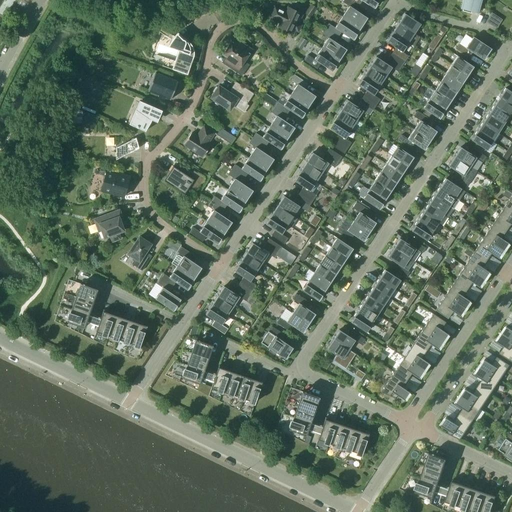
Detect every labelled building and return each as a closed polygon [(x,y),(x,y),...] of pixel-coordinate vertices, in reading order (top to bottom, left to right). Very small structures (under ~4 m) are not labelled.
[(10,0),(5,0),(0,8),(0,14),(4,17),(13,2),(10,0)] [(356,10),(359,6),(350,0),(343,0),(342,2),(349,6),(342,17),(360,29),(367,18),(356,10)] [(350,0),(359,6),(362,1),(373,8),(378,0),(350,0)] [(464,0),(462,11),(471,14),(472,9),(480,11),(483,0),(464,0)] [(311,4),(305,13),(311,17),(317,7),(311,4)] [(298,23),(302,14),(288,8),(286,12),(274,6),(269,18),(280,23),(279,27),(293,34),(294,30),(298,32),(301,25),(298,23)] [(224,12),(211,11),(218,22),(220,21),(221,21),(222,20),(222,19),(223,18),(224,17),(224,16),(224,15),(225,14),(225,13),(224,12)] [(404,14),(398,23),(414,34),(421,24),(404,14)] [(503,19),(497,16),(491,24),(497,28),(503,19)] [(360,29),(342,17),(335,28),(328,23),(325,28),(338,37),(341,32),(352,40),(360,29)] [(398,23),(392,32),(408,43),(414,34),(398,23)] [(328,38),(321,48),(339,60),(346,49),(335,42),(338,37),(325,28),(322,33),(328,38)] [(402,52),(408,43),(392,32),(386,41),(395,48),(392,53),(405,62),(409,56),(402,52)] [(178,33),(174,36),(170,34),(168,37),(172,40),(168,47),(180,51),(178,62),(162,57),(156,55),(154,59),(155,60),(153,62),(150,61),(150,62),(187,75),(193,57),(194,54),(194,50),(193,47),(191,45),(190,43),(188,41),(185,39),(183,37),(181,36),(178,34),(178,33)] [(433,50),(442,37),(436,33),(427,47),(433,50)] [(466,33),(459,44),(455,49),(469,58),(472,52),(483,60),(491,49),(466,33)] [(252,50),(241,43),(234,38),(224,54),(234,61),(229,68),(242,76),(249,65),(244,62),(252,50)] [(332,71),(339,60),(321,48),(314,59),(307,55),(304,60),(317,69),(320,64),(332,71)] [(438,48),(434,54),(438,56),(443,50),(438,48)] [(392,53),(389,58),(402,67),(405,62),(392,53)] [(438,56),(434,54),(430,60),(434,63),(438,56)] [(467,75),(473,67),(454,54),(457,56),(452,65),(467,75)] [(402,67),(389,58),(385,63),(376,57),(369,66),(386,77),(392,68),(398,72),(402,67)] [(421,68),(415,64),(410,71),(416,75),(421,68)] [(427,65),(423,71),(427,74),(431,67),(427,65)] [(446,73),(462,84),(467,75),(452,65),(446,73)] [(369,66),(363,75),(379,86),(386,77),(369,66)] [(427,74),(423,71),(419,77),(423,80),(427,74)] [(170,100),(178,81),(155,72),(148,91),(170,100)] [(440,82),(456,93),(462,84),(446,73),(440,82)] [(297,84),(290,95),(308,107),(315,96),(304,88),(307,83),(294,75),(291,80),(297,84)] [(379,86),(363,75),(357,85),(367,91),(363,96),(376,105),(380,99),(373,95),(379,86)] [(233,105),(244,112),(248,106),(246,104),(247,102),(248,103),(248,102),(247,102),(253,93),(254,94),(236,81),(235,82),(236,83),(234,87),(234,86),(233,87),(234,87),(231,91),(230,90),(232,92),(231,94),(219,86),(211,98),(230,110),(233,105)] [(416,82),(412,88),(416,91),(420,84),(416,82)] [(434,91),(450,101),(456,93),(440,82),(434,91)] [(406,90),(401,87),(398,92),(403,95),(406,90)] [(416,91),(412,88),(408,94),(412,97),(416,91)] [(511,92),(505,88),(499,97),(511,105),(511,92)] [(429,99),(444,110),(450,101),(434,91),(429,99)] [(267,102),(271,97),(264,92),(260,97),(267,102)] [(301,118),(308,107),(290,95),(283,106),(277,101),(273,106),(286,115),(289,110),(301,118)] [(363,96),(360,101),(373,110),(376,105),(363,96)] [(511,111),(511,105),(499,97),(494,105),(509,116),(511,111)] [(420,106),(439,118),(444,110),(429,99),(423,108),(420,105),(420,106)] [(373,110),(360,101),(357,106),(347,100),(341,109),(357,120),(363,111),(369,115),(373,110)] [(129,124),(145,131),(150,123),(151,120),(157,122),(162,111),(172,116),(172,115),(139,101),(129,124)] [(494,105),(488,114),(504,124),(509,116),(494,105)] [(283,120),(286,115),(273,106),(270,112),(276,116),(269,127),(287,138),(294,127),(283,120)] [(341,109),(335,119),(351,129),(357,120),(341,109)] [(420,121),(414,130),(430,140),(436,131),(427,125),(430,119),(417,111),(413,116),(420,121)] [(488,114),(482,122),(498,133),(504,124),(488,114)] [(345,138),(351,129),(335,119),(328,128),(338,134),(335,139),(348,148),(351,143),(345,138)] [(482,122),(476,131),(492,142),(498,133),(482,122)] [(198,137),(192,132),(184,145),(203,157),(211,145),(208,143),(214,133),(204,126),(199,134),(200,134),(198,137)] [(256,133),(252,138),(265,147),(269,142),(280,149),(287,138),(269,127),(262,137),(256,133)] [(221,128),(216,135),(231,144),(235,137),(221,128)] [(414,143),(424,150),(430,140),(414,130),(408,139),(401,135),(398,140),(411,149),(414,143)] [(492,142),(476,131),(471,140),(490,152),(487,150),(492,142)] [(136,137),(129,141),(133,151),(139,148),(136,137)] [(255,147),(248,158),(266,170),(273,159),(262,151),(265,147),(252,138),(249,143),(255,147)] [(378,138),(374,144),(378,147),(383,141),(378,138)] [(344,154),(348,148),(335,139),(331,145),(344,154)] [(116,160),(133,151),(129,141),(116,147),(116,160)] [(378,147),(374,144),(370,151),(374,153),(378,147)] [(397,147),(392,155),(407,166),(413,157),(394,144),(394,145),(397,147)] [(476,158),(482,162),(486,157),(473,148),(470,153),(460,147),(454,156),(470,167),(476,158)] [(329,148),(325,154),(338,162),(342,157),(329,148)] [(506,160),(510,153),(506,151),(502,157),(506,160)] [(306,162),(322,172),(328,163),(335,168),(338,162),(325,154),(322,159),(312,152),(306,162)] [(367,164),(371,158),(367,155),(363,161),(367,164)] [(386,164),(402,174),(407,166),(392,155),(386,164)] [(448,166),(457,172),(454,177),(467,186),(470,181),(464,176),(470,167),(454,156),(448,166)] [(235,164),(231,169),(244,178),(248,173),(259,181),(266,170),(248,158),(241,169),(235,164)] [(363,161),(359,168),(363,170),(367,164),(363,161)] [(306,162),(300,171),(316,182),(322,172),(306,162)] [(386,164),(380,172),(396,183),(402,174),(386,164)] [(173,166),(163,181),(184,194),(189,186),(196,190),(205,178),(194,171),(189,177),(173,166)] [(235,179),(227,190),(245,201),(252,190),(241,183),(244,178),(231,169),(228,175),(235,179)] [(107,172),(100,170),(99,174),(105,176),(101,190),(103,191),(104,192),(109,193),(110,192),(110,193),(124,196),(129,177),(121,174),(120,177),(107,173),(107,172)] [(310,191),(316,182),(300,171),(294,180),(303,187),(300,192),(313,200),(316,195),(310,191)] [(356,172),(352,178),(356,181),(360,175),(356,172)] [(374,181),(390,192),(396,183),(380,172),(374,181)] [(356,181),(352,178),(348,184),(352,187),(356,181)] [(445,178),(439,187),(455,197),(461,189),(464,191),(445,178)] [(374,181),(369,190),(384,200),(390,192),(374,181)] [(439,187),(434,196),(449,206),(455,197),(439,187)] [(238,212),(245,201),(227,190),(220,200),(214,196),(210,201),(223,210),(227,205),(238,212)] [(360,196),(379,209),(384,200),(369,190),(363,198),(360,196)] [(502,208),(511,214),(511,193),(506,190),(503,195),(509,199),(502,208)] [(300,192),(296,197),(309,206),(313,200),(300,192)] [(277,205),(293,216),(299,207),(306,211),(309,206),(296,197),(293,202),(283,196),(277,205)] [(434,196),(428,204),(444,215),(449,206),(434,196)] [(214,210),(207,221),(224,233),(232,222),(220,214),(223,210),(210,201),(207,206),(214,210)] [(473,201),(469,207),(473,210),(477,203),(473,201)] [(359,212),(353,221),(369,232),(375,222),(366,216),(369,211),(356,202),(353,208),(359,212)] [(428,204),(422,213),(438,223),(444,215),(428,204)] [(277,205),(271,214),(287,225),(293,216),(277,205)] [(469,216),(473,210),(469,207),(465,213),(469,216)] [(511,214),(502,208),(493,223),(505,231),(510,224),(511,225),(511,214)] [(110,235),(112,241),(120,238),(118,232),(123,230),(118,218),(121,217),(121,218),(122,217),(119,210),(95,220),(97,226),(100,225),(105,237),(110,235)] [(422,213),(416,221),(432,232),(438,223),(422,213)] [(274,230),(271,235),(284,244),(288,238),(281,234),(287,225),(271,214),(265,224),(274,230)] [(462,218),(458,224),(462,227),(466,220),(462,218)] [(217,244),(224,233),(207,221),(199,232),(193,227),(189,233),(202,242),(206,236),(217,244)] [(363,241),(369,232),(353,221),(347,230),(341,226),(337,231),(350,240),(353,235),(363,241)] [(411,230),(430,243),(430,242),(427,240),(432,232),(416,221),(411,230)] [(505,231),(493,223),(483,237),(503,251),(508,243),(501,238),(505,231)] [(458,233),(462,227),(458,224),(453,230),(458,233)] [(466,227),(458,239),(461,241),(469,229),(466,227)] [(318,229),(314,236),(318,238),(322,232),(318,229)] [(451,235),(446,241),(450,244),(455,237),(451,235)] [(318,238),(314,236),(310,242),(314,245),(318,238)] [(347,257),(352,248),(333,236),(336,238),(331,247),(347,257)] [(422,254),(426,248),(413,239),(408,236),(405,242),(399,238),(393,248),(409,258),(414,261),(420,252),(422,254)] [(139,237),(128,254),(135,259),(132,264),(142,271),(150,258),(144,254),(151,244),(139,237)] [(483,237),(474,252),(486,260),(491,253),(498,258),(503,251),(483,237)] [(282,247),(269,238),(265,244),(278,253),(282,247)] [(174,244),(168,240),(165,245),(171,248),(174,244)] [(446,250),(450,244),(446,241),(442,247),(446,250)] [(278,253),(265,244),(262,249),(252,243),(246,252),(262,263),(268,254),(275,258),(277,254),(278,253)] [(176,267),(194,279),(201,268),(190,260),(193,255),(180,246),(177,252),(183,256),(182,258),(177,255),(171,263),(176,267)] [(307,246),(302,253),(306,255),(311,249),(307,246)] [(282,247),(278,253),(277,254),(283,258),(288,251),(282,247)] [(331,247),(325,255),(341,266),(347,257),(331,247)] [(409,258),(393,248),(387,257),(396,263),(393,269),(406,277),(410,272),(408,270),(414,261),(409,258)] [(470,257),(464,266),(484,280),(489,272),(482,267),(486,260),(474,252),(467,248),(464,253),(470,257)] [(246,252),(240,261),(256,272),(262,263),(246,252)] [(306,255),(302,253),(298,259),(302,262),(306,255)] [(319,264),(335,274),(341,266),(325,255),(319,264)] [(250,281),(256,272),(240,261),(234,271),(243,277),(240,282),(253,291),(257,285),(250,281)] [(295,263),(291,270),(295,272),(299,266),(295,263)] [(319,264),(314,272),(329,283),(335,274),(319,264)] [(484,280),(464,266),(454,281),(467,289),(472,282),(479,287),(484,280)] [(159,278),(172,287),(176,282),(187,289),(194,279),(176,267),(169,277),(163,273),(162,274),(160,272),(158,274),(155,272),(154,274),(159,278)] [(295,272),(291,270),(287,276),(291,279),(295,272)] [(379,278),(394,289),(400,280),(403,283),(404,282),(384,270),(379,278)] [(308,281),(324,292),(329,283),(314,272),(308,281)] [(169,292),(172,287),(159,278),(156,283),(162,288),(155,299),(173,310),(180,299),(169,292)] [(379,278),(373,287),(389,297),(394,289),(379,278)] [(299,287),(299,288),(318,300),(324,292),(308,281),(303,289),(299,287)] [(462,296),(467,289),(454,281),(445,295),(465,309),(470,301),(462,296)] [(236,287),(250,296),(253,291),(240,282),(236,287)] [(95,295),(97,289),(85,285),(85,286),(84,289),(80,288),(77,296),(76,296),(93,302),(90,301),(93,294),(95,295)] [(428,285),(425,290),(430,294),(433,288),(428,285)] [(250,296),(236,287),(233,292),(223,286),(217,295),(233,306),(239,297),(246,301),(250,296)] [(373,287),(367,296),(383,306),(389,297),(373,287)] [(412,292),(408,298),(412,301),(417,295),(412,292)] [(299,303),(293,312),(309,323),(315,314),(305,307),(309,302),(296,293),(292,299),(299,303)] [(217,295),(211,305),(227,315),(233,306),(217,295)] [(445,295),(435,310),(447,318),(452,311),(460,316),(465,309),(445,295)] [(72,309),(89,315),(91,309),(88,308),(90,302),(93,302),(76,296),(76,297),(77,297),(74,305),(78,306),(77,310),(72,309)] [(367,296),(361,304),(377,315),(383,306),(367,296)] [(408,307),(412,301),(408,298),(404,305),(408,307)] [(361,304),(356,313),(371,323),(377,315),(361,304)] [(221,324),(227,315),(211,305),(205,314),(215,320),(211,326),(224,334),(228,329),(221,324)] [(89,315),(72,309),(73,310),(70,318),(73,319),(72,323),(71,325),(76,327),(76,325),(84,328),(86,322),(98,326),(99,321),(100,319),(89,315)] [(99,321),(98,326),(96,331),(103,334),(103,332),(107,334),(114,315),(110,314),(111,312),(103,309),(100,319),(99,321)] [(401,309),(397,315),(401,318),(405,312),(401,309)] [(302,333),(309,323),(293,312),(286,322),(280,317),(276,323),(289,331),(293,326),(302,333)] [(114,315),(107,334),(106,335),(113,338),(114,336),(118,338),(124,318),(121,317),(122,315),(114,313),(114,315)] [(371,323),(356,313),(350,322),(369,334),(366,332),(371,323)] [(440,329),(445,322),(433,313),(423,328),(443,342),(448,334),(440,329)] [(397,324),(401,318),(397,315),(393,322),(397,324)] [(125,340),(129,341),(135,322),(132,321),(132,319),(125,317),(124,318),(118,338),(117,339),(124,341),(125,340)] [(135,322),(129,341),(128,343),(135,345),(135,344),(139,345),(139,346),(140,347),(147,326),(142,325),(143,323),(136,320),(135,322)] [(276,353),(285,359),(292,348),(281,340),(285,335),(271,326),(266,334),(260,343),(270,349),(269,351),(274,355),(276,353)] [(386,332),(390,335),(394,329),(390,326),(386,332)] [(502,334),(511,340),(511,328),(507,326),(502,334)] [(423,328),(413,343),(426,351),(430,344),(438,349),(443,342),(423,328)] [(339,330),(333,339),(349,350),(355,341),(361,345),(365,339),(352,331),(348,336),(339,330)] [(390,335),(386,332),(382,339),(386,341),(390,335)] [(505,346),(500,353),(511,361),(511,340),(502,334),(497,341),(505,346)] [(332,360),(346,369),(355,354),(349,350),(333,339),(326,348),(336,355),(332,360)] [(191,352),(208,358),(206,357),(208,350),(210,351),(212,345),(200,341),(200,342),(199,345),(195,344),(193,352),(191,352)] [(413,343),(404,357),(424,371),(429,363),(421,358),(426,351),(413,343)] [(187,364),(187,365),(204,371),(206,365),(203,364),(205,358),(208,358),(191,352),(191,353),(192,353),(190,361),(193,362),(192,366),(187,364)] [(382,363),(387,356),(381,352),(376,360),(382,363)] [(404,357),(394,372),(406,380),(411,373),(419,378),(424,371),(404,357)] [(485,359),(480,366),(500,380),(506,370),(511,374),(511,366),(498,357),(493,364),(485,359)] [(215,375),(204,371),(187,365),(188,366),(185,374),(188,375),(187,379),(186,381),(191,383),(192,381),(199,383),(201,378),(213,382),(214,377),(215,375)] [(214,377),(213,382),(211,387),(218,390),(218,388),(222,390),(229,371),(225,369),(226,368),(219,365),(215,375),(214,377)] [(483,379),(478,386),(491,394),(500,380),(480,366),(475,374),(483,379)] [(229,369),(229,371),(222,390),(222,391),(229,394),(229,392),(233,393),(240,374),(236,373),(237,371),(229,369)] [(354,374),(361,379),(365,374),(357,369),(354,374)] [(402,387),(406,380),(394,372),(381,392),(395,399),(396,398),(395,398),(397,395),(404,400),(409,392),(402,387)] [(240,396),(244,397),(250,378),(247,377),(248,375),(240,373),(240,374),(233,393),(232,395),(239,397),(240,396)] [(251,376),(250,378),(244,397),(243,399),(250,401),(251,400),(254,401),(254,402),(255,403),(262,382),(258,380),(258,379),(251,376)] [(481,409),(491,394),(478,386),(473,393),(466,388),(461,395),(481,409)] [(317,403),(319,397),(307,393),(307,394),(305,397),(302,396),(299,404),(298,404),(315,410),(315,409),(312,409),(314,402),(317,403)] [(463,408),(459,415),(471,423),(481,409),(461,395),(456,403),(463,408)] [(502,402),(508,405),(511,399),(506,396),(502,402)] [(312,409),(315,410),(298,404),(298,405),(299,405),(296,413),(300,414),(298,418),(294,416),(294,417),(310,423),(310,422),(312,417),(310,416),(312,409)] [(496,412),(492,418),(497,422),(502,416),(496,412)] [(506,412),(502,418),(506,421),(510,415),(506,412)] [(461,440),(471,423),(459,415),(454,422),(447,417),(441,425),(448,429),(446,432),(446,433),(461,440)] [(310,422),(310,423),(294,417),(295,417),(292,426),(295,427),(294,431),(293,433),(298,435),(298,433),(306,435),(308,429),(320,433),(322,426),(310,422)] [(325,440),(329,442),(335,422),(332,421),(333,419),(325,417),(322,426),(320,433),(318,439),(324,442),(325,440)] [(336,421),(335,422),(329,442),(328,443),(335,445),(336,444),(340,445),(346,426),(343,425),(343,423),(336,421)] [(346,426),(340,445),(339,447),(346,449),(346,448),(350,449),(357,430),(354,429),(354,427),(347,424),(346,426)] [(486,426),(483,431),(489,435),(492,429),(486,426)] [(358,428),(357,430),(350,449),(350,450),(357,453),(357,451),(361,453),(361,454),(362,454),(369,434),(364,432),(365,431),(358,428)] [(511,434),(510,433),(505,441),(499,450),(508,456),(507,458),(511,461),(511,434)] [(445,465),(447,459),(435,455),(434,456),(433,459),(430,458),(427,466),(426,466),(442,472),(443,471),(440,471),(442,464),(445,465)] [(440,471),(442,472),(426,466),(427,467),(424,475),(427,476),(426,480),(421,478),(421,479),(438,484),(440,479),(437,478),(440,471)] [(449,491),(450,488),(438,484),(421,479),(422,479),(420,488),(423,489),(421,493),(421,495),(425,497),(426,495),(434,497),(436,491),(447,495),(449,491)] [(449,491),(447,495),(445,501),(452,504),(453,502),(457,504),(463,484),(460,483),(460,481),(453,479),(450,488),(449,491)] [(463,484),(457,504),(456,505),(463,507),(463,506),(467,507),(474,488),(471,487),(471,485),(464,483),(463,484)] [(475,486),(474,488),(467,507),(467,509),(474,511),(474,510),(478,511),(485,492),(481,491),(482,489),(475,486)] [(485,492),(478,511),(477,511),(490,511),(496,496),(492,494),(493,493),(485,490),(485,492)]
